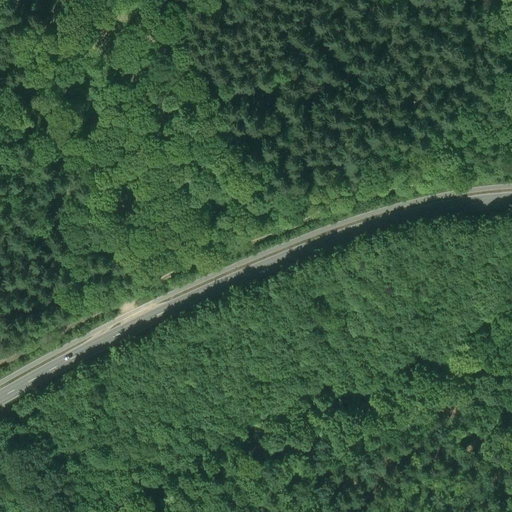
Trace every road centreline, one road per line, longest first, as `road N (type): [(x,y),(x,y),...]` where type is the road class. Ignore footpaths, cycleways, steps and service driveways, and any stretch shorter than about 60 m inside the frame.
road 1 (secondary): [(0,398),(227,282),(344,236),(511,199)]
road 2 (track): [(4,360),(156,270),(357,197),(511,160)]
